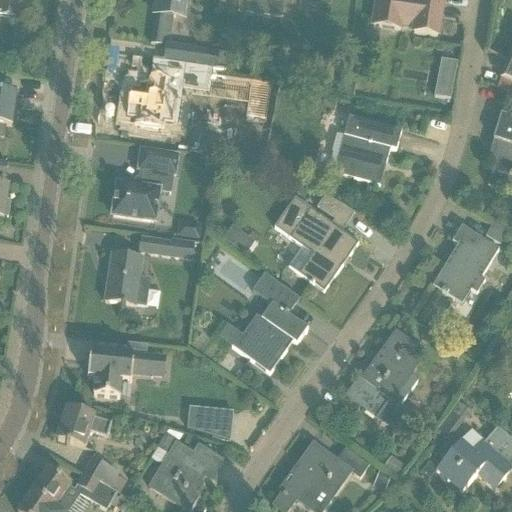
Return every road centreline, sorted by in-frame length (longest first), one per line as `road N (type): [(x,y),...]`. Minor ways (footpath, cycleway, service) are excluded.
road 1 (residential): [(232,511),(432,204),(464,116),(482,0)]
road 2 (residential): [(0,431),(28,343),(70,0)]
